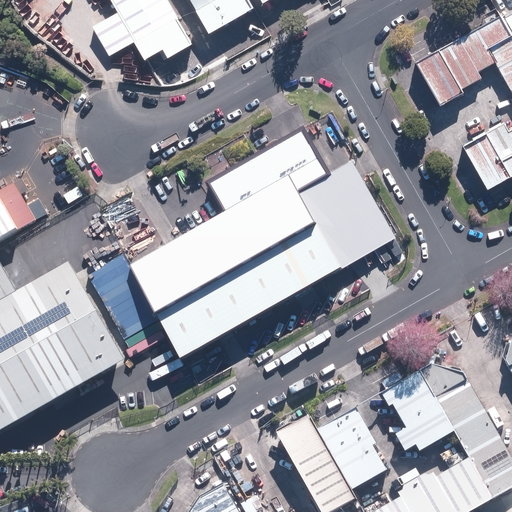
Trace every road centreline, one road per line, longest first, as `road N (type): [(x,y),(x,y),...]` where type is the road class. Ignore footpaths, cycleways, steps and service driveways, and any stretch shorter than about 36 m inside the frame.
road 1 (unclassified): [(111,477),(462,274)]
road 2 (unclassified): [(329,38),(462,274)]
road 3 (unclassified): [(115,127),(176,118),(329,38)]
